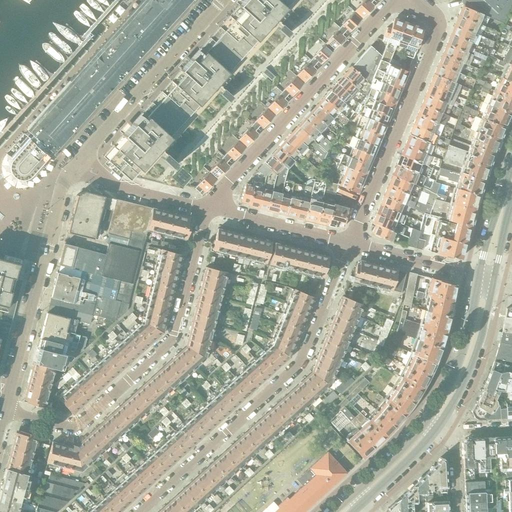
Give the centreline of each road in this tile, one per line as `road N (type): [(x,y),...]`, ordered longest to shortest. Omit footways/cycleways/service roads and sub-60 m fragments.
road 1 (residential): [(140,511),(298,366),(349,243)]
road 2 (residential): [(206,210),(173,339),(74,428),(4,411)]
road 3 (residential): [(206,210),(394,0)]
road 4 (residential): [(349,243),(440,19),(418,0)]
road 5 (residential): [(4,411),(67,173)]
road 6 (residential): [(67,173),(222,0)]
road 7 (secondary): [(440,425),(473,355),(492,278)]
road 8 (secondary): [(479,276),(462,351),(429,418)]
road 9 (residential): [(349,243),(206,210)]
road 10 (residential): [(206,210),(67,173)]
road 11 (residential): [(479,276),(349,243)]
